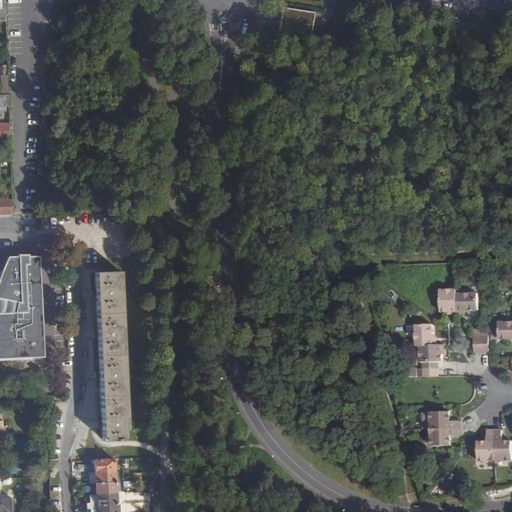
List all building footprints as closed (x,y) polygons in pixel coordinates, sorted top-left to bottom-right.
[(310,39),(314,11),(282,6),(278,34),(310,39)] [(0,106),(9,107),(8,75),(1,75),(2,95),(0,95),(0,106)] [(0,122),(0,138),(10,138),(9,123),(0,122)] [(0,214),(13,214),(12,199),(0,199),(0,214)] [(14,255),(14,252),(8,253),(2,271),(0,271),(0,357),(43,356),(43,345),(39,254),(14,255)] [(118,273),(94,275),(95,291),(90,291),(90,298),(95,298),(97,330),(92,330),(92,338),(98,338),(100,371),(95,371),(95,379),(100,378),(103,421),(97,421),(98,428),(103,428),(103,442),(127,440),(118,273)] [(458,293),(458,289),(442,290),(442,293),(442,308),(442,311),(449,311),(459,311),(459,310),(458,293)] [(459,310),(468,310),(480,310),(479,293),(458,293),(459,310)] [(501,339),(511,339),(511,322),(500,323),(501,339)] [(417,324),(418,345),(422,345),(435,345),(434,324),(417,324)] [(483,336),(484,351),(491,351),(490,336),(490,330),(481,330),(481,336),(483,336)] [(483,336),(475,337),(476,351),(484,351),(483,336)] [(435,345),(422,345),(422,362),(425,362),(425,369),(440,368),(440,361),(444,361),(443,344),(435,345)] [(404,369),(405,377),(419,376),(418,368),(404,369)] [(432,412),(432,429),(463,428),(463,421),(451,421),(451,412),(432,412)] [(452,436),(463,435),(463,428),(432,429),(433,446),(452,445),(452,436)] [(480,461),(498,461),(496,430),(489,431),(489,442),(480,442),(480,445),(480,461)] [(496,430),(498,461),(511,460),(511,441),(504,441),(504,430),(496,430)] [(114,494),(112,460),(92,460),(93,471),(93,482),(94,495),(95,505),(97,505),(96,511),(116,511),(117,505),(115,505),(114,494)] [(139,503),(140,491),(130,492),(130,503),(139,503)] [(139,503),(151,502),(151,491),(140,491),(139,503)] [(95,505),(94,495),(87,496),(88,511),(96,511),(97,505),(95,505)] [(0,511),(11,511),(11,498),(1,498),(1,505),(0,505),(0,511)] [(139,503),(138,511),(151,511),(151,502),(139,503)] [(138,511),(139,503),(130,503),(130,511),(138,511)]
